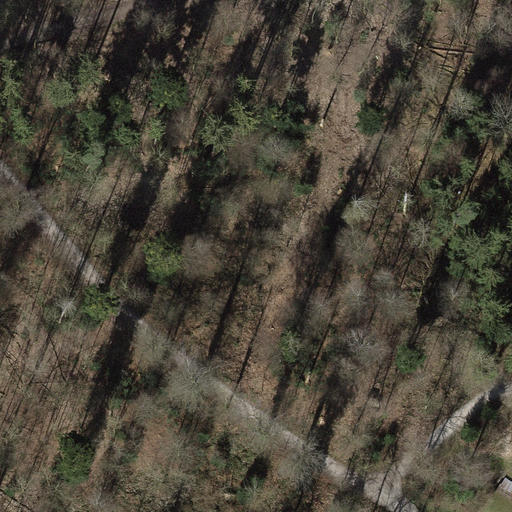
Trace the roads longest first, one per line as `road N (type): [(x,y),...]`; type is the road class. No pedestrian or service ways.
road 1 (track): [(370,486),(305,457),(222,382),(131,317),(0,159)]
road 2 (track): [(511,381),(370,486)]
road 3 (track): [(155,0),(0,43)]
